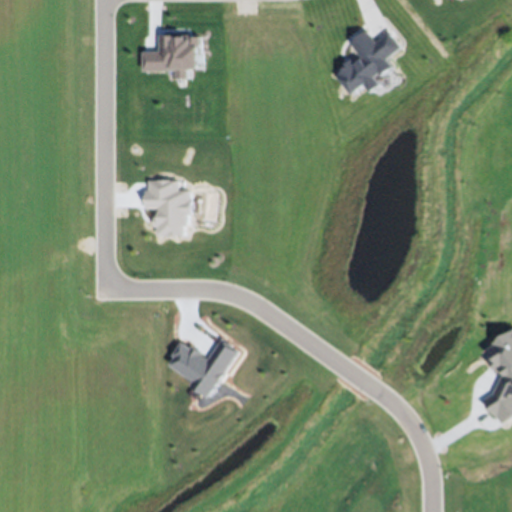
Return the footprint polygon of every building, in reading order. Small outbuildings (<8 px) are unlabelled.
[(352,44),(362,57),(339,76),(355,95),(366,86),(373,94),(383,86),(378,80),(394,68),(388,60),(403,48),(391,33),(378,43),(368,31),(352,44)] [(178,72),(178,79),(191,79),(191,70),(203,70),(202,36),(161,36),(161,53),(144,53),(144,72),(178,72)] [(156,237),(187,237),(187,216),(192,216),(193,192),(180,191),(180,181),(148,180),(147,210),(157,210),(156,237)] [(501,425),(511,419),(511,334),(487,348),(506,384),(485,395),(501,425)] [(241,352),(223,341),(210,360),(183,342),(168,365),(195,383),(192,387),(211,399),(241,352)]
